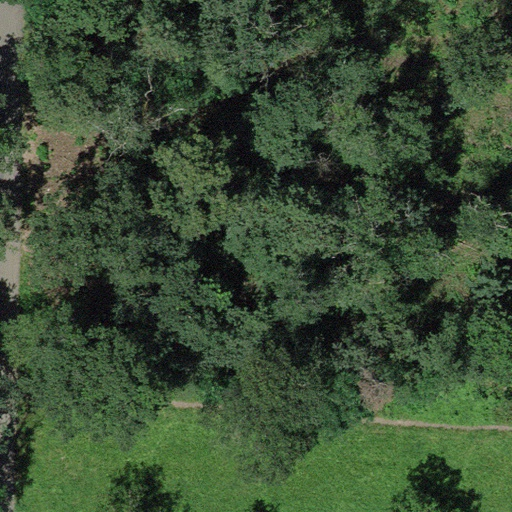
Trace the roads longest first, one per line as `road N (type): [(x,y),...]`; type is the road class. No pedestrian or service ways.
road 1 (track): [(0,441),(511,477)]
road 2 (track): [(14,0),(0,425)]
